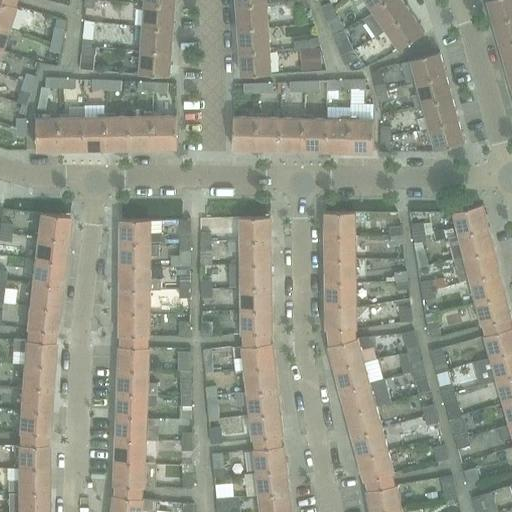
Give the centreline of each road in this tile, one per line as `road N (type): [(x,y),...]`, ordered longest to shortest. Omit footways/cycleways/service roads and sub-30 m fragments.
road 1 (residential): [(75,511),(93,179)]
road 2 (residential): [(332,511),(305,342),(300,181)]
road 3 (residential): [(300,181),(508,180)]
road 4 (residential): [(508,180),(451,0)]
road 5 (residential): [(210,179),(206,0)]
